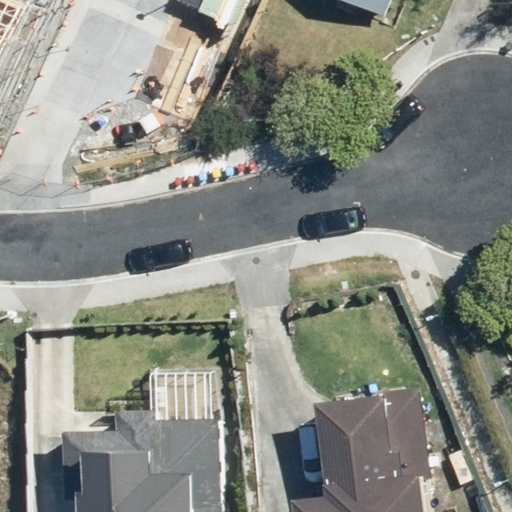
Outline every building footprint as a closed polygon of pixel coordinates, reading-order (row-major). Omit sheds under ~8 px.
[(0,0),(0,54),(23,5),(10,0),(0,0)] [(368,0),(397,14),(403,0),(368,0)] [(103,50),(61,31),(31,96),(72,116),(103,50)] [(315,491),(317,511),(452,511),(441,385),(343,394),(351,488),(315,491)] [(207,511),(204,422),(64,427),(66,511),(207,511)]
